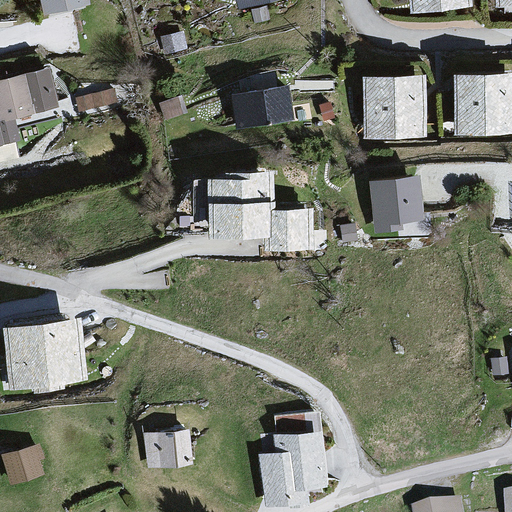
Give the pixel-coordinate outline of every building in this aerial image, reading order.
[(90,0),(37,0),(43,18),(92,5),(90,0)] [(234,0),(238,12),(282,0),(234,0)] [(469,0),(404,0),(407,16),(470,8),(469,0)] [(49,69),(0,82),(0,151),(22,145),(16,122),(60,110),(49,69)] [(511,70),(449,75),(454,139),(511,135),(511,70)] [(423,72),(360,76),(364,141),(427,138),(423,72)] [(83,104),(116,94),(113,82),(79,92),(83,104)] [(288,86),(231,95),(236,131),(294,122),(288,86)] [(218,179),(205,180),(207,243),(264,241),(264,255),(316,253),(314,208),(270,209),(269,171),(218,172),(218,179)] [(416,177),(368,183),(376,235),(401,231),(400,225),(423,222),(416,177)] [(80,315),(0,325),(0,343),(7,393),(90,381),(80,315)] [(506,359),(491,360),(493,380),(508,379),(506,359)] [(274,417),(276,437),(278,455),(263,456),(267,504),(304,501),(303,488),(327,485),(321,432),(319,412),(274,417)] [(188,428),(142,433),(146,470),(192,465),(188,428)] [(40,444),(2,457),(13,490),(46,479),(41,462),(45,461),(40,444)] [(463,511),(461,503),(427,511),(463,511)]
